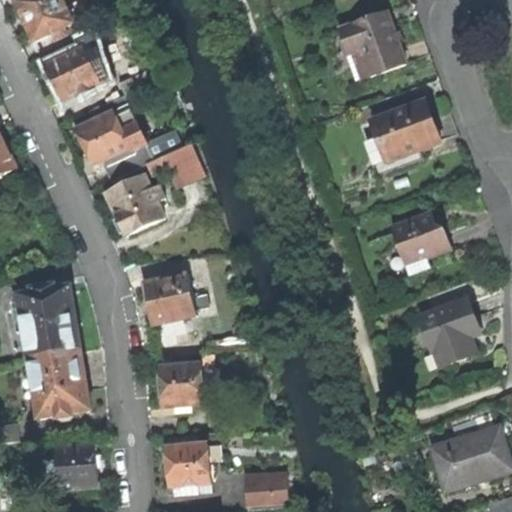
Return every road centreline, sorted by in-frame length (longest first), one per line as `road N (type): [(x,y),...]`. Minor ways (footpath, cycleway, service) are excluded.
road 1 (residential): [(139,511),(120,314),(0,48)]
road 2 (residential): [(479,0),(462,4),(448,25),(486,130),(504,156)]
